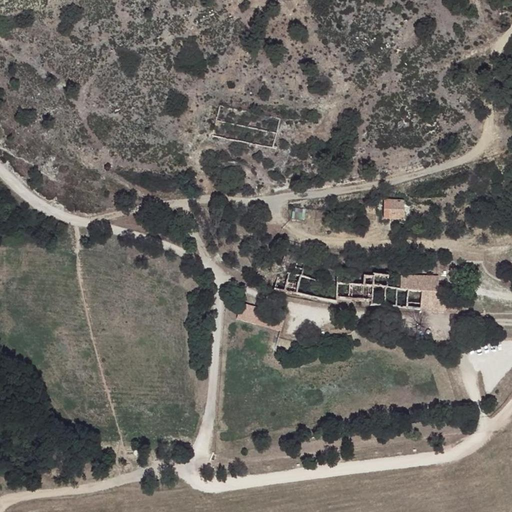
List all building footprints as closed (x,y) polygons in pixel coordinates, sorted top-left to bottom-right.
[(399,201),(378,200),(377,218),(399,218),(399,201)] [(364,301),(365,286),(332,284),(287,274),(290,260),(276,256),(274,270),(272,270),(267,290),(329,303),(331,298),(364,301)] [(466,262),(445,261),(443,285),(464,287),(466,262)] [(367,272),(365,286),(364,301),(364,306),(400,309),(401,309),(401,292),(416,292),(415,311),(461,315),(463,301),(438,299),(439,292),(430,291),(431,276),(367,272)] [(439,276),(431,276),(430,291),(439,292),(439,276)] [(263,307),(240,302),(236,318),(283,329),(287,313),(263,307)]
